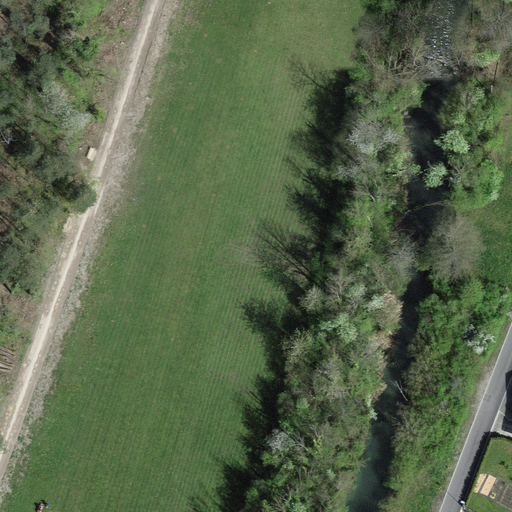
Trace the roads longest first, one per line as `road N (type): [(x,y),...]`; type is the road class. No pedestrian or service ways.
road 1 (track): [(0,444),(153,0)]
road 2 (residential): [(511,352),(450,511)]
